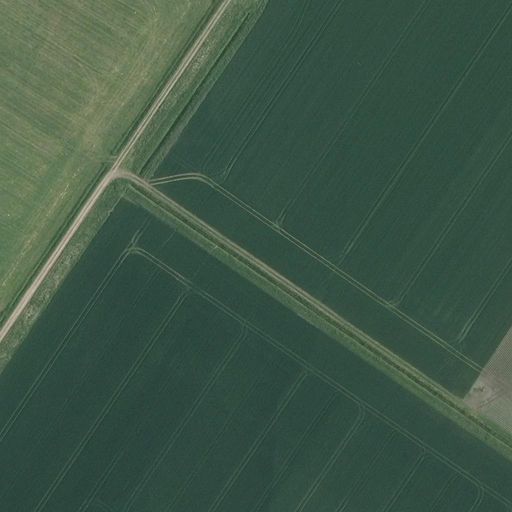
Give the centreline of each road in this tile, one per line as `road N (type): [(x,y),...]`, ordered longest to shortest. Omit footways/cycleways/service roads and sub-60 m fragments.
road 1 (track): [(0,338),(111,173),(123,174),(511,438)]
road 2 (track): [(111,173),(228,0)]
